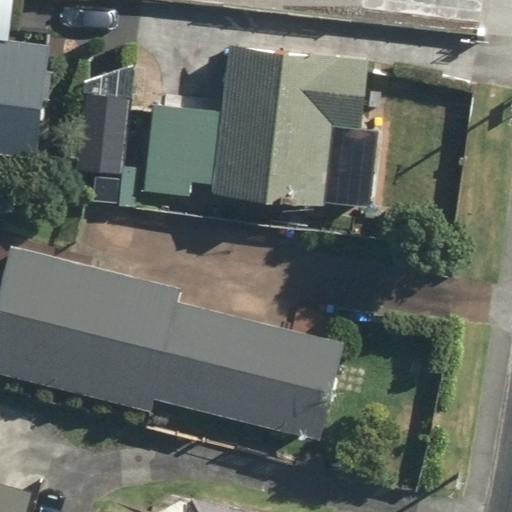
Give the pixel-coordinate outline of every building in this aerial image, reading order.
[(0,41),(0,155),(46,158),(50,44),(0,41)] [(221,108),(149,103),(143,190),(188,193),(190,155),(218,157),(215,198),(368,208),(378,54),(227,45),(221,108)] [(130,89),(79,85),(71,200),(122,204),(130,89)] [(0,368),(149,408),(152,393),(318,438),(346,332),(181,288),(13,243),(0,292),(0,368)] [(0,511),(24,511),(29,490),(0,482),(0,511)] [(111,511),(96,509),(95,511),(262,511),(187,495),(183,511),(111,511)]
